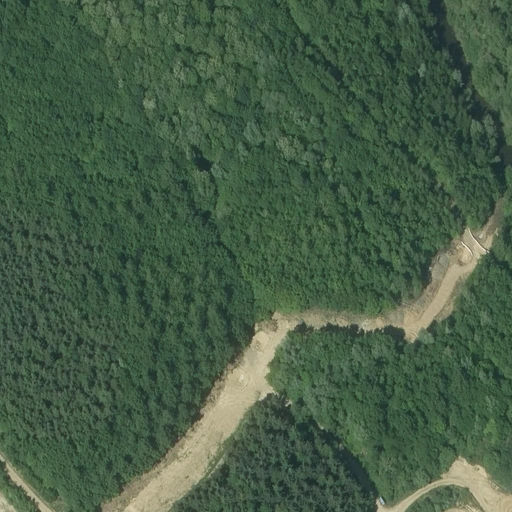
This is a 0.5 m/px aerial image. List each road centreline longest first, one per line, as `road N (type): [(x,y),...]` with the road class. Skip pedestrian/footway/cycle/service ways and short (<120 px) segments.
road 1 (track): [(278,0),(368,125),(431,180),(468,233),(511,272)]
road 2 (track): [(173,511),(203,484),(267,394),(288,399),(343,449),(384,511)]
